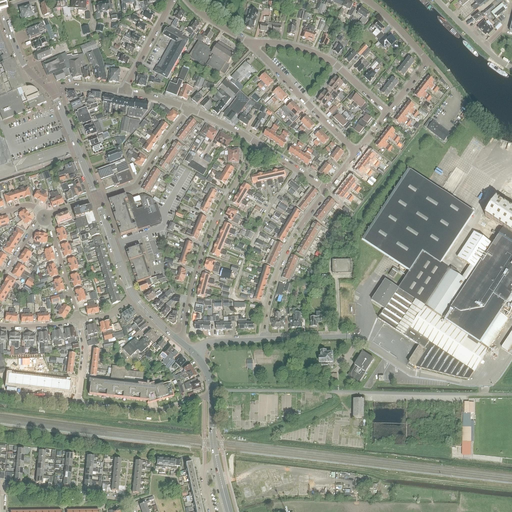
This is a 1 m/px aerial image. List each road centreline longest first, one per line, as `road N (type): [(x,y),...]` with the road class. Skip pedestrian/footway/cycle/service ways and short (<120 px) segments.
road 1 (track): [(219,475),(236,455),(511,489)]
road 2 (residential): [(212,392),(511,395)]
road 3 (residential): [(178,340),(210,232),(259,144)]
road 4 (residential): [(264,339),(280,264),(326,189)]
road 5 (residential): [(212,392),(157,413),(78,402)]
road 6 (residential): [(132,511),(128,500),(3,487)]
road 7 (residential): [(96,197),(132,189),(189,109)]
